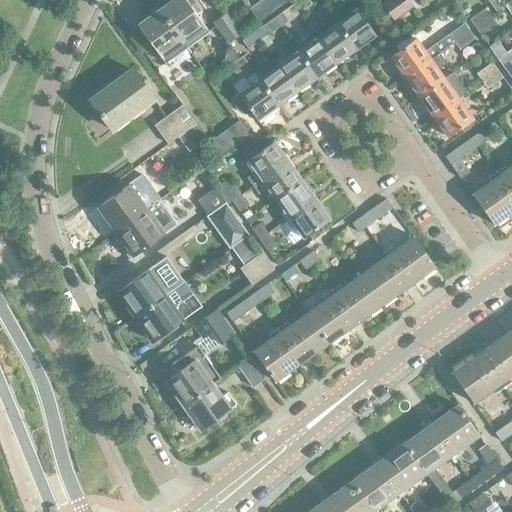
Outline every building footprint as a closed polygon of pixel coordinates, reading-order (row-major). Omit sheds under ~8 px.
[(170,0),(159,8),(186,47),(208,31),(185,0),(170,0)] [(298,0),(293,4),(299,12),(311,4),(308,0),(298,0)] [(387,12),(404,0),(387,0),(381,5),(387,12)] [(413,6),(408,0),(404,0),(387,12),(393,20),(413,6)] [(293,4),(281,13),(287,21),(299,12),(293,4)] [(474,26),(489,15),(484,7),(469,18),(474,26)] [(186,47),(159,8),(137,24),(165,62),(186,47)] [(336,24),(355,49),(375,35),(356,9),(336,24)] [(228,42),(242,32),(226,12),(213,21),(228,42)] [(494,22),(489,15),(474,26),(479,33),(494,22)] [(430,58),(438,52),(453,41),(468,30),(463,23),(424,50),(430,58)] [(254,32),(260,40),(272,32),(266,24),(254,32)] [(355,49),(336,24),(317,38),(335,63),(355,49)] [(473,37),(468,30),(453,41),(458,48),(473,37)] [(254,32),(242,41),(248,49),(260,40),(254,32)] [(390,57),(404,76),(430,58),(424,50),(411,32),(394,45),(399,51),(390,57)] [(335,63),(317,38),(297,52),(316,77),(335,63)] [(496,58),(501,65),(511,57),(511,47),(496,58)] [(316,77),(297,52),(278,66),(296,92),(316,77)] [(430,58),(404,76),(417,96),(443,77),(437,68),(445,62),(438,52),(430,58)] [(248,63),(242,55),(229,64),(235,73),(248,63)] [(511,57),(501,65),(511,79),(511,57)] [(475,73),(481,80),(496,69),(491,61),(475,73)] [(296,92),(278,66),(259,79),(277,105),(296,92)] [(103,118),(111,129),(153,98),(148,91),(153,88),(145,77),(140,81),(131,69),(115,82),(113,80),(86,100),(101,119),(103,118)] [(486,87),(501,76),(496,69),(481,80),(486,87)] [(277,105),(259,79),(254,73),(245,79),(250,86),(239,94),(257,120),(257,119),(260,123),(273,113),(271,110),(277,105)] [(451,87),(443,77),(417,96),(431,115),(457,97),(458,97),(466,91),(459,81),(451,87)] [(457,97),(431,115),(446,136),(472,118),(458,97),(457,97)] [(167,144),(177,136),(195,123),(182,105),(153,125),(167,144)] [(195,123),(177,136),(188,152),(206,139),(195,123)] [(485,140),(479,132),(473,136),(479,145),(485,140)] [(473,136),(466,141),(472,149),(479,145),(473,136)] [(472,149),(466,141),(460,146),(466,154),(472,149)] [(247,178),(253,186),(288,162),(274,142),(248,161),(256,172),(247,178)] [(460,146),(453,150),(459,159),(466,154),(460,146)] [(459,159),(453,150),(445,156),(451,165),(459,159)] [(469,172),(459,159),(451,165),(460,178),(469,172)] [(268,189),(275,199),(301,180),(288,162),(253,186),(259,195),(268,189)] [(511,165),(472,194),(494,225),(511,211),(511,165)] [(301,180),(275,199),(288,217),(314,199),(310,193),(313,191),(304,179),(301,181),(301,180)] [(129,185),(97,209),(113,230),(114,232),(146,208),(129,185)] [(225,191),(232,201),(241,195),(233,185),(225,191)] [(225,202),(213,186),(196,199),(207,214),(208,214),(225,202)] [(241,195),(232,201),(239,211),(248,205),(241,195)] [(392,207),(386,198),(379,203),(385,212),(392,207)] [(146,208),(114,232),(123,244),(120,246),(129,258),(172,227),(177,224),(160,199),(146,208)] [(329,219),(314,199),(288,217),(303,237),(329,219)] [(236,218),(225,202),(208,214),(219,230),(236,218)] [(385,212),(379,203),(372,208),(378,217),(385,212)] [(365,213),(371,222),(378,217),(372,208),(365,213)] [(358,218),(364,227),(371,222),(365,213),(358,218)] [(358,218),(351,223),(357,232),(364,227),(358,218)] [(251,229),(258,238),(267,232),(260,223),(251,229)] [(267,232),(258,238),(266,249),(274,243),(267,232)] [(359,323),(359,321),(404,289),(405,290),(413,285),(412,283),(435,267),(413,237),(253,351),(275,381),(298,365),(299,366),(307,361),(306,359),(351,327),(352,328),(359,323)] [(306,256),(311,264),(318,259),(313,251),(306,256)] [(273,269),(261,253),(245,265),(257,281),(273,269)] [(311,264),(306,256),(299,261),(304,269),(311,264)] [(134,317),(165,294),(157,282),(174,270),(165,257),(116,293),(134,317)] [(272,292),(267,284),(253,294),(259,302),(272,292)] [(134,317),(151,341),(200,306),(191,294),(183,300),(174,287),(165,294),(134,317)] [(259,302),(253,294),(246,298),(252,307),(259,302)] [(252,307),(246,298),(239,303),(245,312),(252,307)] [(245,312),(239,303),(232,308),(238,316),(245,312)] [(238,316),(232,308),(226,313),(232,321),(238,316)] [(232,334),(216,310),(194,326),(203,338),(211,332),(219,343),(232,334)] [(451,373),(473,403),(511,375),(511,329),(483,350),(482,349),(474,355),(475,356),(451,373)] [(164,382),(182,406),(212,384),(223,376),(200,344),(170,365),(176,373),(164,382)] [(249,357),(248,358),(236,366),(252,388),(264,379),(249,357)] [(221,397),(212,384),(182,406),(199,430),(235,405),(226,392),(221,397)] [(371,511),(479,435),(457,405),(434,421),(433,420),(426,425),(427,427),(381,459),(381,458),(373,463),(374,465),(328,497),(327,496),(320,502),(321,503),(307,511),(371,511)] [(511,428),(508,423),(501,427),(507,436),(511,432),(511,428)] [(507,436),(501,427),(494,432),(500,441),(507,436)] [(490,465),(495,473),(502,468),(496,460),(490,465)] [(483,470),(489,478),(495,473),(490,465),(483,470)] [(476,475),(482,483),(489,478),(483,470),(476,475)] [(469,479),(475,488),(482,483),(476,475),(469,479)] [(462,484),(468,493),(475,488),(469,479),(462,484)] [(455,489),(461,497),(468,493),(462,484),(455,489)] [(475,498),(483,509),(490,504),(482,493),(475,498)] [(474,511),(479,511),(483,509),(475,498),(468,503),(474,511)]
